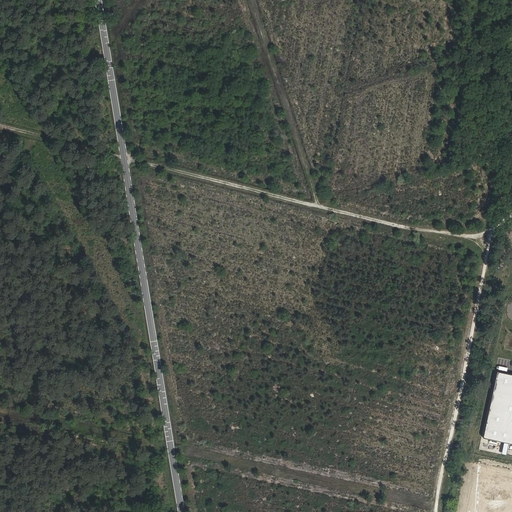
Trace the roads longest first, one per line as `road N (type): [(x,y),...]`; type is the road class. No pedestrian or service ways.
road 1 (tertiary): [(99,0),(180,511)]
road 2 (track): [(317,205),(0,126)]
road 3 (track): [(251,0),(317,205)]
road 4 (track): [(478,233),(317,205)]
